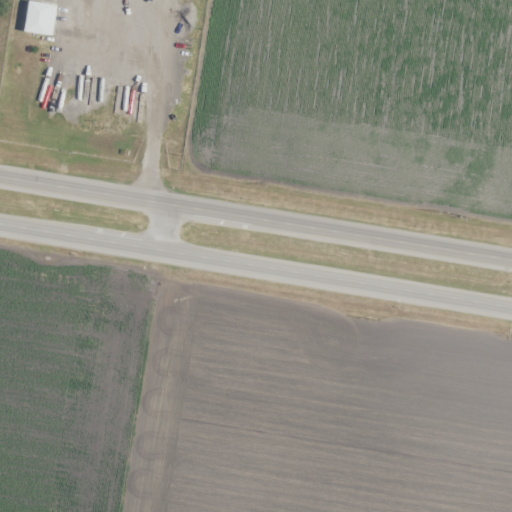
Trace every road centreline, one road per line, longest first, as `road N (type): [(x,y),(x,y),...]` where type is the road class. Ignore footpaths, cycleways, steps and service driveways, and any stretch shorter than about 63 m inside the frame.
road 1 (trunk): [(0,223),(511,307)]
road 2 (trunk): [(511,260),(0,176)]
